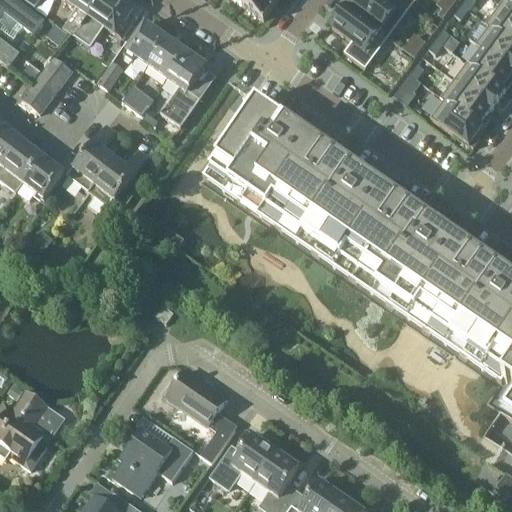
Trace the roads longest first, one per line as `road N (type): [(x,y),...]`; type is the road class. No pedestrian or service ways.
road 1 (residential): [(425,511),(163,341),(44,511)]
road 2 (residential): [(469,204),(268,64)]
road 3 (residential): [(90,93),(52,142),(0,103)]
